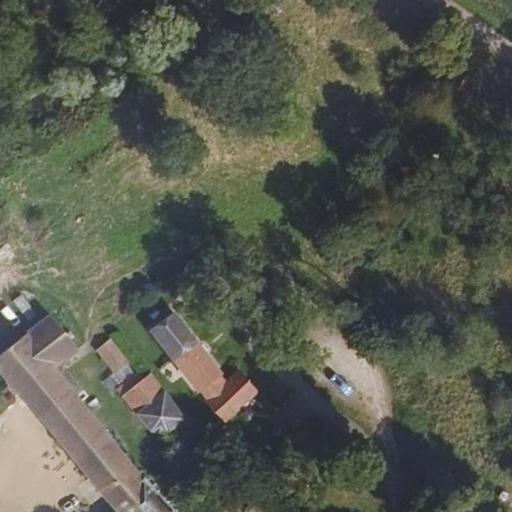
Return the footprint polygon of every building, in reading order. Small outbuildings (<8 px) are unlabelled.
[(98,47),(87,58),(110,85),(122,77),(98,47)] [(242,151),(249,114),(231,111),(223,148),(242,151)] [(172,306),(149,325),(198,381),(206,394),(221,411),(253,385),(235,364),(227,370),(172,306)] [(43,311),(0,349),(0,378),(15,397),(19,394),(113,511),(172,511),(50,367),(73,348),(43,311)] [(108,337),(96,345),(112,366),(125,356),(108,337)] [(138,371),(123,385),(159,425),(174,428),(187,417),(151,376),(147,381),(138,371)]
